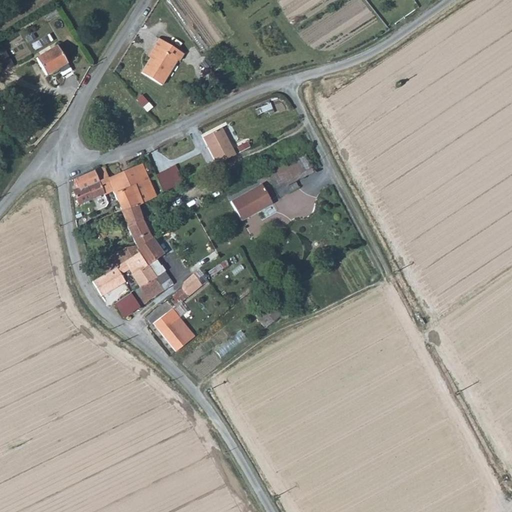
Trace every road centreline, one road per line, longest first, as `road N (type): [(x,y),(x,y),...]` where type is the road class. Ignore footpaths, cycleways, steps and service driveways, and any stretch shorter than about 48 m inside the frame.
road 1 (unclassified): [(57,164),(128,150),(277,84),(366,57),(451,0)]
road 2 (unclassified): [(57,164),(89,291),(199,396),(272,511)]
road 3 (unclassified): [(145,0),(63,134),(57,164)]
